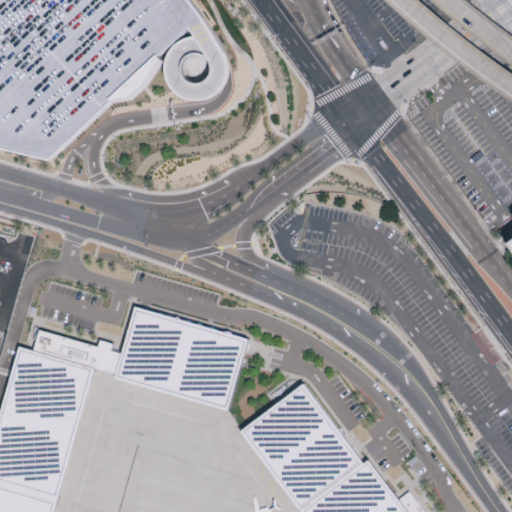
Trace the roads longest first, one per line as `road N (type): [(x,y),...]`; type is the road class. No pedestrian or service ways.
road 1 (residential): [(499,511),(400,368),(366,339),(275,289)]
road 2 (tertiary): [(0,206),(275,289)]
road 3 (primary): [(350,126),(511,342)]
road 4 (tertiary): [(0,196),(154,238),(189,239)]
road 5 (primary): [(479,244),(373,107)]
road 6 (primary): [(258,0),(350,126)]
road 7 (tertiary): [(350,126),(316,132),(224,195)]
road 8 (motorway): [(402,0),(511,84)]
road 9 (tertiary): [(511,0),(410,79)]
road 10 (primary): [(373,107),(304,0)]
road 11 (tertiary): [(181,210),(144,211),(58,188)]
road 12 (tertiary): [(253,205),(350,126)]
